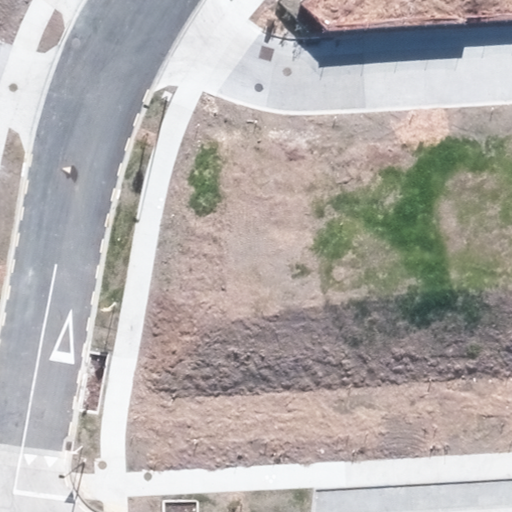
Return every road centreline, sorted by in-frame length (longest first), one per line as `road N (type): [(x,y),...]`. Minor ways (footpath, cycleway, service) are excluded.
road 1 (residential): [(91,102),(8,511)]
road 2 (residential): [(131,29),(261,70),(511,57)]
